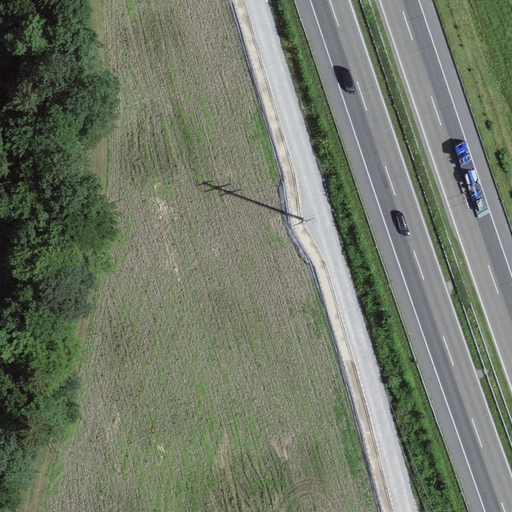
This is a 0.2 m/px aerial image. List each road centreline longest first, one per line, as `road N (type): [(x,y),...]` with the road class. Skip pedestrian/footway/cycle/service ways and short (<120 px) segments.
road 1 (motorway): [(329,0),(504,511)]
road 2 (track): [(256,0),(406,511)]
road 3 (motorway): [(511,333),(398,0)]
